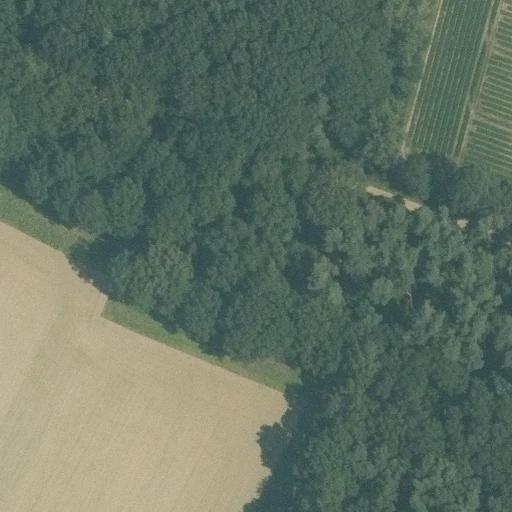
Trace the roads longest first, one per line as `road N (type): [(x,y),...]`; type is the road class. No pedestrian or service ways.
road 1 (track): [(511,244),(0,64)]
road 2 (track): [(329,180),(266,346)]
